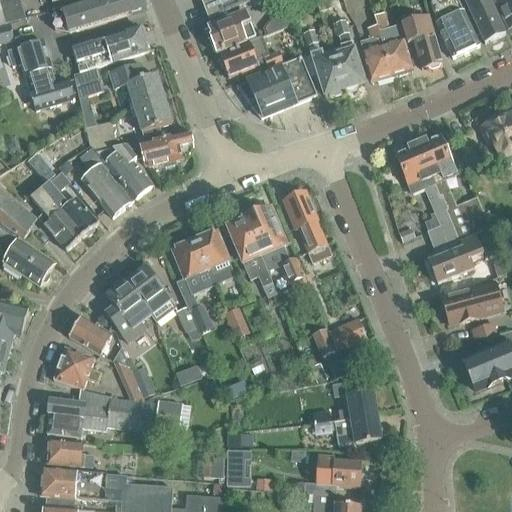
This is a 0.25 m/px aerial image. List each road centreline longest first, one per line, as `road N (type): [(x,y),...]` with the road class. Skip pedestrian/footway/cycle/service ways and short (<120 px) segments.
road 1 (residential): [(0,487),(19,458),(31,367),(73,283),(164,205),(231,172)]
road 2 (residential): [(436,440),(323,147)]
road 3 (residential): [(323,147),(511,77)]
road 4 (residential): [(231,172),(157,0)]
